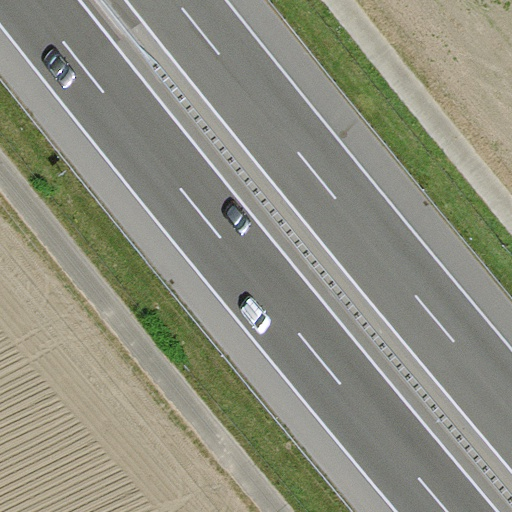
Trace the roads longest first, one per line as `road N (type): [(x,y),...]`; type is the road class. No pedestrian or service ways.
road 1 (motorway): [(27,0),(446,511)]
road 2 (motorway): [(511,409),(178,0)]
road 3 (track): [(284,511),(0,164)]
road 4 (track): [(511,208),(347,0)]
